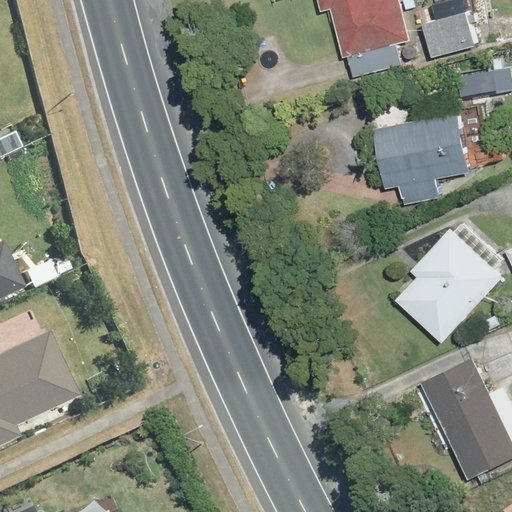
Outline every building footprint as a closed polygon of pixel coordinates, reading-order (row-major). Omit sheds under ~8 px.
[(321,0),(324,11),(332,9),(344,55),(351,53),(355,69),(402,57),(398,45),(413,41),(402,0),(321,0)] [(471,12),(423,23),(432,61),(480,50),(471,12)] [(496,68),(455,74),(458,96),(499,89),(496,68)] [(465,110),(373,124),(383,185),(403,181),(406,201),(437,196),(435,177),(475,171),(465,110)] [(395,301),(439,342),(500,277),(449,230),(410,272),(417,278),(395,301)] [(0,299),(19,292),(0,246),(0,299)] [(48,257),(21,268),(29,286),(55,275),(48,257)] [(0,427),(70,394),(41,332),(0,351),(0,427)] [(477,353),(424,377),(469,479),(511,456),(511,394),(507,384),(493,390),(477,353)]
